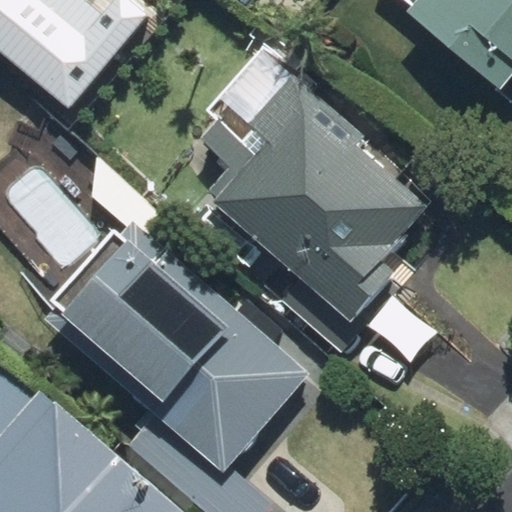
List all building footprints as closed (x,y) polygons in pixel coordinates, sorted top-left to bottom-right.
[(199,0),(151,0),(86,70),(128,108),(215,14),(199,0)] [(511,0),(423,0),(511,73),(511,0)] [(390,133),(314,69),(261,133),(241,116),(214,149),(245,175),(224,200),(247,219),(224,247),(359,359),(386,326),(427,360),(452,329),(406,291),(421,272),(407,261),(454,204),(381,144),(390,133)] [(143,446),(219,511),(283,511),(291,504),(249,467),(333,371),(160,221),(69,325),(171,413),(143,446)] [(207,511),(208,511),(64,386),(53,398),(0,351),(0,511),(207,511)]
